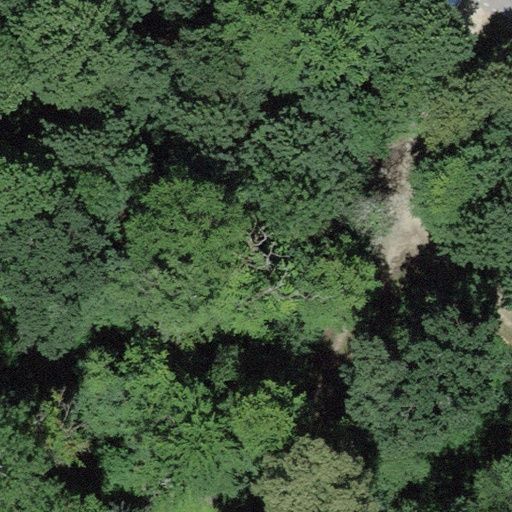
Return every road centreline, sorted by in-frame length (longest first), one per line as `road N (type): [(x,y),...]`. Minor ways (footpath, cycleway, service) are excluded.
road 1 (track): [(487,0),(394,199),(269,511)]
road 2 (track): [(98,0),(394,199),(476,305),(511,329)]
